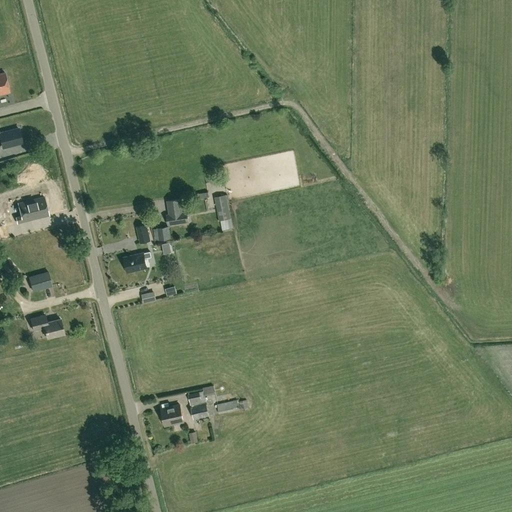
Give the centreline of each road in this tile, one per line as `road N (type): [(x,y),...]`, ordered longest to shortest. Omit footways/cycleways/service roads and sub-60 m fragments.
road 1 (unclassified): [(99,290),(26,0)]
road 2 (unclassified): [(155,511),(99,290)]
